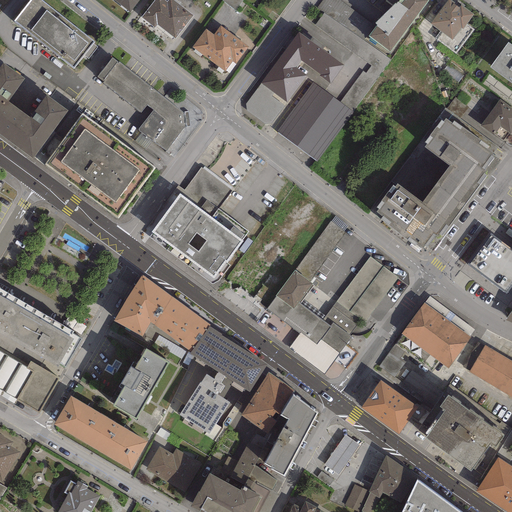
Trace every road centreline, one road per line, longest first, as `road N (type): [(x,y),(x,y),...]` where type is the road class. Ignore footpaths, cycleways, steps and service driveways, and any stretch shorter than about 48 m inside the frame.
road 1 (residential): [(428,277),(220,114)]
road 2 (residential): [(141,257),(338,405)]
road 3 (residential): [(141,257),(36,429)]
road 4 (residential): [(338,405),(490,511)]
road 5 (residential): [(220,114),(75,0)]
road 6 (residential): [(176,511),(36,429)]
road 7 (residential): [(220,114),(122,243)]
road 8 (residential): [(428,277),(338,405)]
road 9 (residential): [(302,0),(220,114)]
road 10 (residential): [(428,277),(511,167)]
road 11 (residential): [(338,405),(277,511)]
